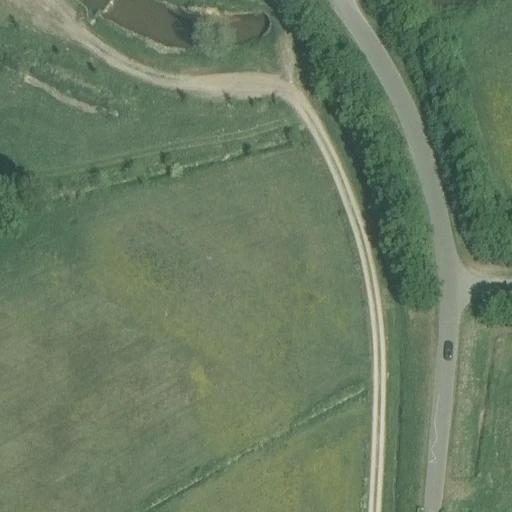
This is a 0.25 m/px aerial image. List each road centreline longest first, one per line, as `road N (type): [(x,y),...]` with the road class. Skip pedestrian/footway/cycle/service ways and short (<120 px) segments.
road 1 (track): [(374,511),(381,415),(376,314),(346,184),(298,96),(163,78)]
road 2 (unclassified): [(452,290),(432,180),(411,118),(345,0)]
road 3 (unclassified): [(432,511),(452,290)]
